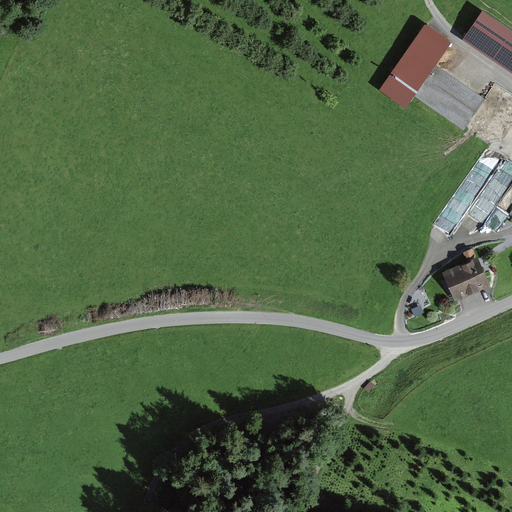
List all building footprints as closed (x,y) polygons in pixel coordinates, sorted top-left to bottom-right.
[(511,28),(482,9),(464,37),(511,68),(511,28)] [(449,41),(424,23),(387,76),(412,94),(449,41)] [(484,98),(435,65),(415,95),(464,128),(484,98)] [(501,164),(485,152),(432,226),(449,239),(473,205),(490,217),(484,224),(497,233),(511,212),(511,160),(506,157),(501,164)] [(479,257),(442,272),(455,301),(492,285),(479,257)]
